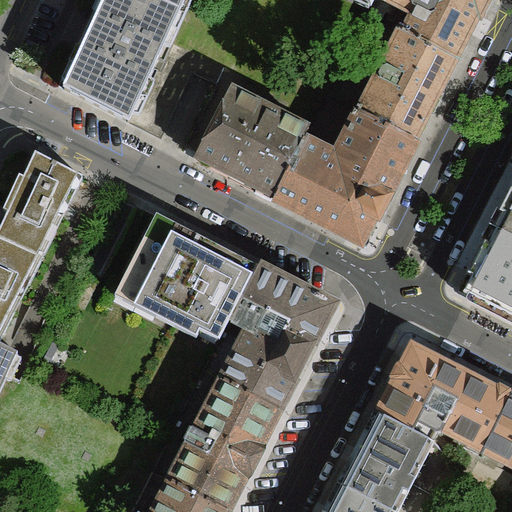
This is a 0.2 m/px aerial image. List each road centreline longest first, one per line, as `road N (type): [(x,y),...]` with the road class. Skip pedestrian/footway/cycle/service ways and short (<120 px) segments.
road 1 (residential): [(374,284),(0,95)]
road 2 (residential): [(511,16),(374,284)]
road 3 (residential): [(391,300),(283,511)]
road 4 (residential): [(417,309),(511,129)]
